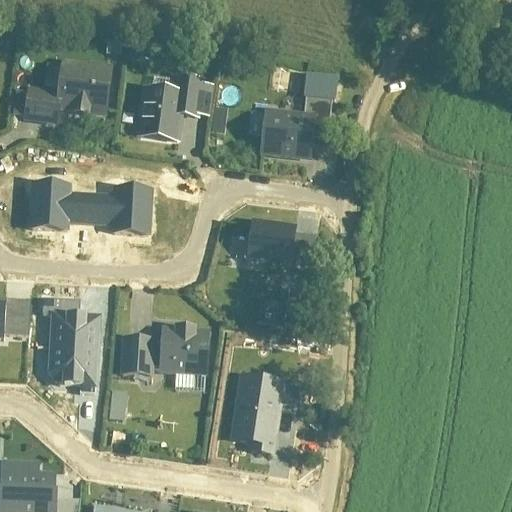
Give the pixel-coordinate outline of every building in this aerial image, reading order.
[(66,70),(63,96),(32,92),(31,102),(18,100),(15,125),(28,127),(28,128),(62,133),(64,115),(114,122),(119,77),(66,70)] [(182,99),(142,93),(135,143),(176,148),(182,99)] [(310,104),(307,123),(266,117),(259,162),(314,170),(318,146),(331,148),(337,109),(310,104)] [(69,192),(32,190),(29,236),(66,238),(67,226),(110,229),(110,241),(148,243),(151,197),(112,195),(112,200),(69,198),(69,192)] [(296,233),(251,226),(246,260),(291,267),(296,233)] [(96,393),(99,322),(50,320),(47,379),(57,391),(96,393)] [(208,337),(161,335),(159,378),(206,381),(208,337)] [(151,383),(153,345),(121,344),(119,381),(151,383)] [(284,388),(241,381),(231,443),(275,450),(284,388)] [(0,470),(0,511),(55,511),(56,479),(37,479),(37,471),(0,470)]
